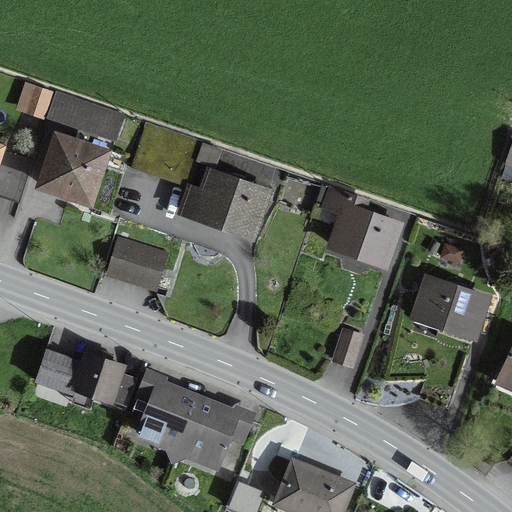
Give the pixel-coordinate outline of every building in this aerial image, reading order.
[(106,109),(54,91),(49,106),(101,125),(106,109)] [(203,143),(145,123),(129,167),(202,193),(193,215),(249,235),(265,192),(251,187),(251,185),(224,175),(223,177),(209,173),(212,166),(197,159),(202,145),(203,143)] [(56,136),(40,184),(89,200),(105,152),(82,144),(85,136),(75,133),(73,141),(56,136)] [(202,145),(197,159),(212,164),(217,150),(202,145)] [(33,160),(1,149),(0,151),(0,193),(20,201),(33,160)] [(386,264),(399,225),(359,211),(362,200),(330,189),(325,204),(344,210),(332,245),(386,264)] [(155,286),(164,255),(117,241),(108,272),(155,286)] [(428,276),(416,317),(439,324),(438,328),(471,338),(483,297),(453,288),(454,284),(428,276)] [(359,335),(344,330),(334,359),(350,365),(359,335)] [(511,349),(502,372),(511,376),(511,349)] [(87,354),(83,365),(75,388),(127,405),(139,371),(110,362),(112,355),(101,351),(99,358),(87,354)] [(73,393),(75,388),(83,365),(45,352),(35,380),(73,393)] [(428,366),(419,394),(447,403),(456,376),(428,366)] [(150,406),(139,433),(178,448),(197,399),(145,378),(136,400),(150,406)] [(241,442),(249,420),(197,399),(178,448),(216,464),(224,443),(227,444),(230,438),(241,442)] [(460,457),(484,475),(493,462),(469,445),(460,457)] [(302,511),(339,511),(351,485),(295,463),(279,503),(302,511)]
